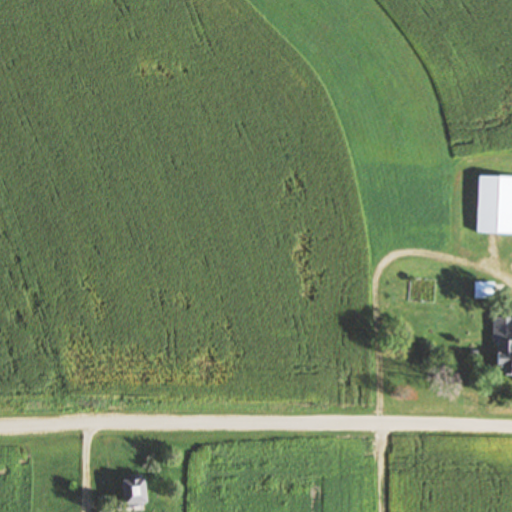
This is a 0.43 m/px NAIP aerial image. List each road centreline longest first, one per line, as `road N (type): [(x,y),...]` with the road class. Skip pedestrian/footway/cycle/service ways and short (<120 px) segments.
road 1 (residential): [(511,423),(0,424)]
road 2 (track): [(379,511),(374,300),(385,260),(415,252),(511,284)]
